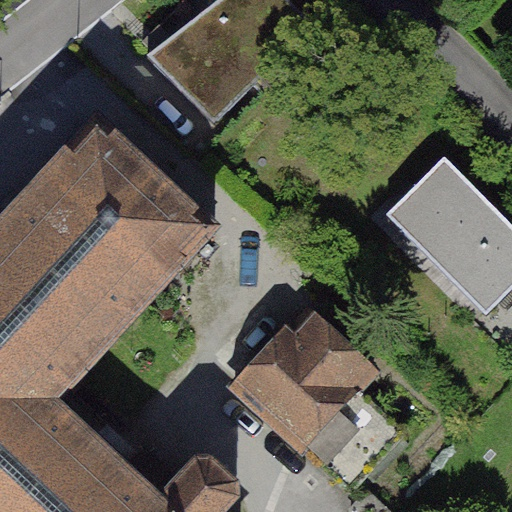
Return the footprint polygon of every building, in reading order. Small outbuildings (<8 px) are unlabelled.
[(278,0),(228,0),(151,67),(213,139),(320,48),(278,0)] [(216,234),(99,125),(82,143),(74,143),(55,164),(55,172),(0,231),(0,511),(229,511),(238,503),(237,489),(211,465),(199,466),(162,504),(56,405),(216,234)] [(511,232),(450,172),(388,234),(483,328),(511,298),(511,232)] [(293,327),(236,388),(351,494),(406,435),(360,393),(377,374),(313,315),(298,331),(293,327)] [(387,511),(369,495),(353,511),(387,511)]
